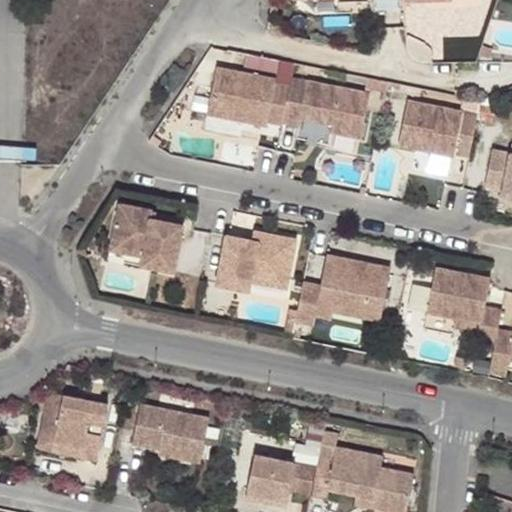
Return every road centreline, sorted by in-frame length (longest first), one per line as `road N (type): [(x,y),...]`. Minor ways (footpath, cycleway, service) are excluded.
road 1 (residential): [(94,152),(511,241)]
road 2 (residential): [(467,413),(54,328)]
road 3 (residential): [(181,25),(443,76)]
road 4 (residential): [(94,152),(181,25)]
